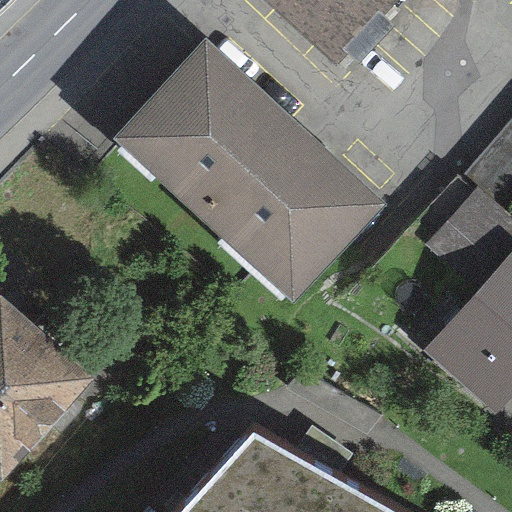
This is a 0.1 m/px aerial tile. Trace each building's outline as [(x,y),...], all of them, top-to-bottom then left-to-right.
[(378,0),(285,0),(334,47),(378,0)] [(206,44),(128,129),(292,279),(370,194),(206,44)] [(487,288),(435,344),(493,397),(511,376),(511,228),(478,197),(436,242),(487,288)] [(3,300),(0,302),(0,460),(1,462),(83,372),(3,300)] [(176,511),(410,511),(256,424),(176,511)]
